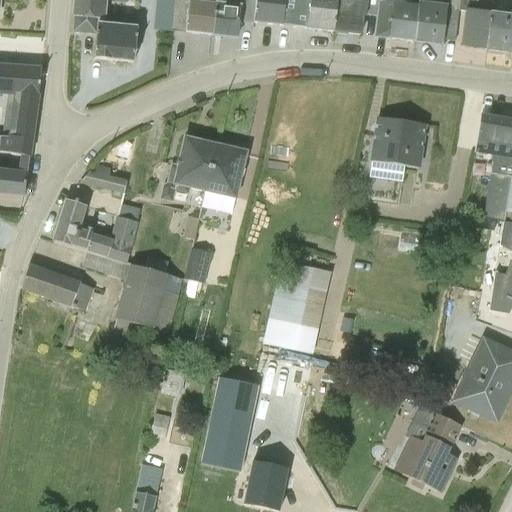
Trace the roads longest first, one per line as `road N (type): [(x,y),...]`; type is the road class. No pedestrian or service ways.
road 1 (residential): [(71,143),(163,95),(258,66),(322,61),(511,84)]
road 2 (residential): [(0,337),(15,262),(71,143)]
road 3 (residential): [(71,143),(52,105),(61,0)]
